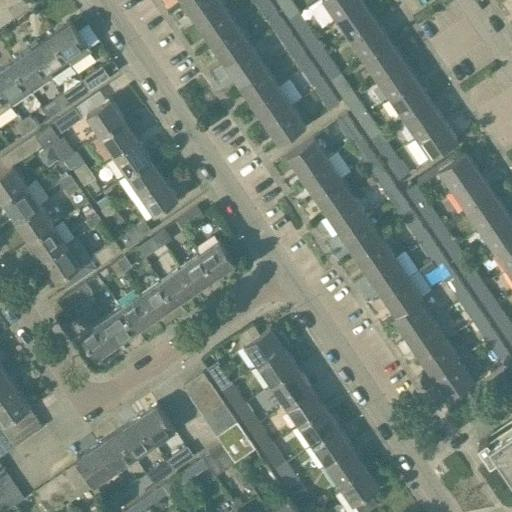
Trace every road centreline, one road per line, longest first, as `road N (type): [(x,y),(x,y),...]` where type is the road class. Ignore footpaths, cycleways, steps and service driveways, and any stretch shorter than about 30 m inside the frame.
road 1 (residential): [(293,283),(92,397),(75,388),(0,277)]
road 2 (residential): [(293,283),(99,0)]
road 3 (residential): [(450,511),(293,283)]
